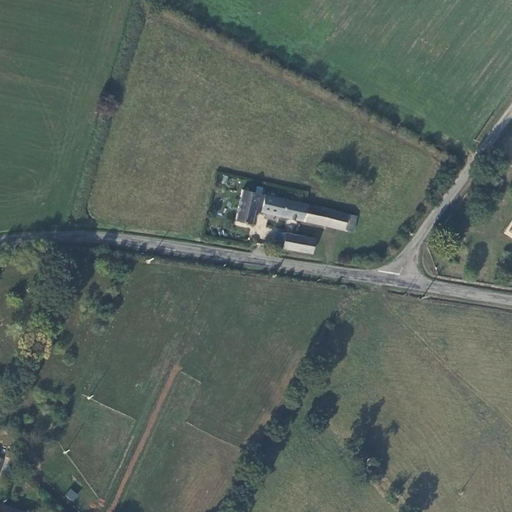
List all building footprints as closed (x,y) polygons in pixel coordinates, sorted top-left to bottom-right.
[(300,221),(303,205),(241,190),(234,221),(254,226),(258,210),(300,221)] [(300,221),(350,233),(355,218),(303,205),(300,221)] [(276,248),(290,251),(293,237),(278,234),(276,248)] [(293,237),(290,251),(310,255),(313,242),(293,237)] [(64,495),(72,502),(78,495),(70,488),(64,495)]
